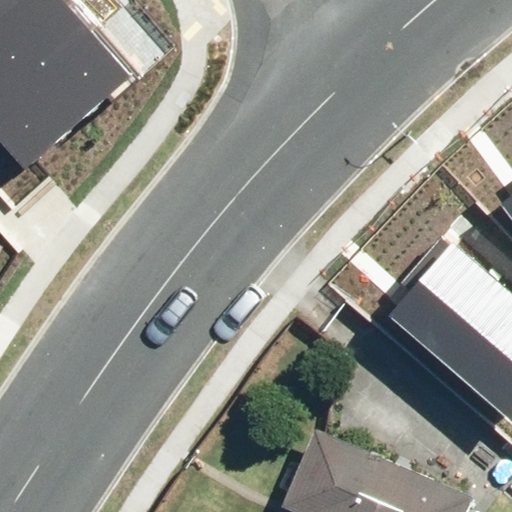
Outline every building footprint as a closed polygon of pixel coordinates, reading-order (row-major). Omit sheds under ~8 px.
[(0,0),(0,123),(34,162),(133,76),(65,0),(0,0)] [(511,188),(500,197),(511,212),(511,188)] [(511,286),(452,239),(391,314),(511,411),(511,286)] [(280,509),(286,511),(463,511),(469,500),(313,433),(280,509)] [(511,463),(490,487),(511,508),(511,463)]
